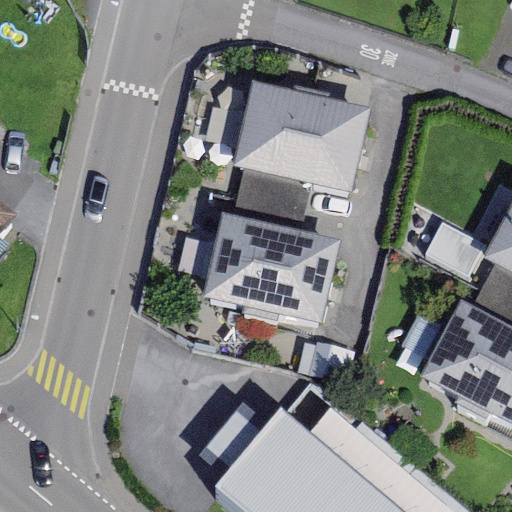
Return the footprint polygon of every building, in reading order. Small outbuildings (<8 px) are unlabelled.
[(354,205),(374,121),(249,92),(229,175),(256,182),(320,197),(354,205)] [(320,197),(256,182),(245,229),(309,244),(320,197)] [(0,277),(37,228),(0,200),(0,277)] [(511,211),(481,269),(505,282),(511,285),(511,211)] [(324,336),(344,252),(309,244),(245,229),(219,223),(199,306),(324,336)] [(511,285),(505,282),(482,325),(511,341),(511,285)] [(511,439),(511,341),(482,325),(458,312),(416,387),(511,439)] [(254,511),(477,511),(334,387),(307,417),(276,391),(207,471),(254,511)]
